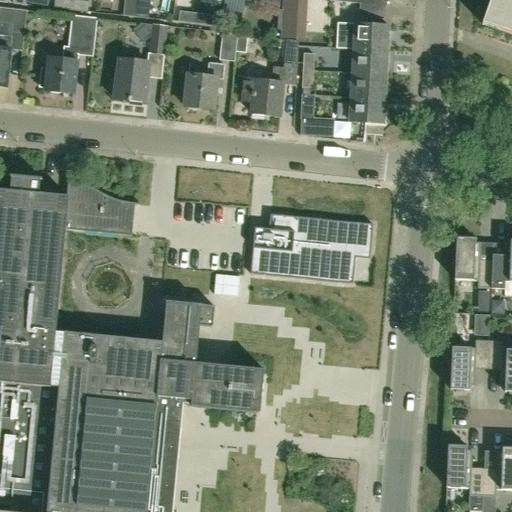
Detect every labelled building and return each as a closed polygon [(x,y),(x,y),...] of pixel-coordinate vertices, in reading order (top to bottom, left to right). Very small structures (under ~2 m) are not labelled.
[(69,0),(54,0),(54,8),(70,10),(72,0),(69,0)] [(90,2),(72,0),(70,10),(88,13),(90,2)] [(124,0),(123,16),(136,18),(137,0),(124,0)] [(137,0),(136,18),(149,19),(150,0),(137,0)] [(277,31),(282,31),(282,37),(300,38),(301,0),(283,0),(283,11),(278,10),(277,31)] [(511,0),(490,0),(484,18),(482,25),(511,35),(511,0)] [(385,6),(373,4),(362,3),(360,17),(384,19),(385,6)] [(24,40),(27,11),(14,10),(0,8),(0,28),(12,30),(11,39),(24,40)] [(179,12),(178,22),(195,24),(196,14),(179,12)] [(213,16),(196,14),(195,24),(213,26),(213,16)] [(97,19),(93,19),(72,16),(68,50),(64,49),(62,60),(48,58),(46,70),(40,69),(38,88),(44,88),(44,92),(73,95),(77,55),(93,57),(97,19)] [(353,50),(388,52),(390,27),(355,25),(353,50)] [(150,54),(164,56),(167,27),(152,26),(150,54)] [(237,35),(222,33),(220,60),(234,62),(237,35)] [(0,41),(0,86),(6,88),(11,42),(0,41)] [(287,41),(285,70),(298,72),(298,66),(299,42),(287,41)] [(387,76),(388,52),(353,50),(352,74),(387,76)] [(303,71),(313,72),(314,55),(304,54),(303,71)] [(150,64),(147,63),(118,60),(113,100),(145,103),(150,64)] [(223,80),(224,66),(210,64),(208,78),(188,76),(185,107),(213,111),(217,79),(223,80)] [(279,119),(285,70),(273,69),(272,84),(245,81),(242,103),(252,105),(251,115),(279,119)] [(312,88),(313,72),(303,71),(302,88),(312,88)] [(386,100),(387,76),(352,74),(351,98),(386,100)] [(313,120),(314,96),(302,95),(300,119),(313,120)] [(384,124),(386,100),(351,98),(349,122),(384,124)] [(313,121),(301,120),(300,136),(312,137),(313,121)] [(0,511),(172,511),(183,405),(190,406),(190,407),(257,414),(260,414),(264,371),(196,364),(199,327),(212,328),(214,307),(166,302),(162,343),(94,336),(55,333),(65,234),(65,230),(131,237),(134,206),(140,206),(140,204),(126,202),(117,200),(111,198),(103,194),(97,190),(91,187),(84,185),(76,183),(70,182),(66,181),(66,183),(68,183),(66,197),(39,194),(41,180),(42,180),(42,179),(10,176),(10,177),(11,177),(10,191),(0,189),(0,511)] [(373,225),(319,220),(270,215),(269,230),(268,234),(257,233),(257,229),(254,229),(250,275),(313,281),(353,284),(355,258),(369,260),(373,225)] [(477,289),(491,290),(492,262),(480,261),(481,244),(475,243),(475,239),(470,239),(470,237),(461,236),(461,239),(456,238),(454,281),(477,281),(477,289)] [(504,283),(511,282),(511,240),(510,241),(510,245),(505,245),(504,262),(492,262),(491,290),(504,290),(504,283)] [(479,292),(479,302),(489,303),(490,292),(479,292)] [(490,316),(468,320),(471,335),(493,331),(490,316)] [(475,349),(453,348),(452,348),(450,390),(455,390),(455,393),(464,393),(464,391),(469,391),(469,387),(475,387),(475,369),(488,370),(489,342),(475,341),(475,349)] [(511,350),(502,350),(502,342),(489,342),(488,370),(500,370),(499,388),(504,388),(504,392),(508,393),(508,395),(511,395),(511,350)] [(480,511),(481,511),(482,497),(483,469),(471,469),(472,451),(467,451),(467,447),(462,447),(462,444),(453,444),(453,446),(448,446),(446,488),(469,489),(468,511),(480,511)] [(502,453),(496,452),(496,470),(483,469),(482,497),(481,511),(489,511),(490,498),(495,498),(496,490),(511,490),(511,446),(506,446),(506,448),(502,448),(502,453)]
